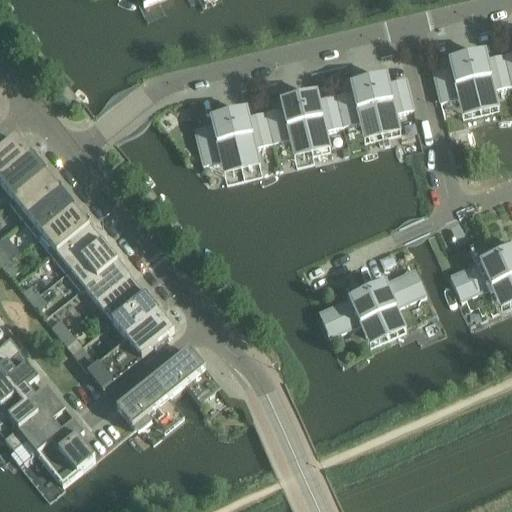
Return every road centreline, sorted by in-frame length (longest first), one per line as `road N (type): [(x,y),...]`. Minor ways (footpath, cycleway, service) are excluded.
road 1 (residential): [(409,26),(148,94)]
road 2 (residential): [(208,327),(71,155)]
road 3 (residential): [(319,511),(260,382),(208,327)]
road 4 (residential): [(409,26),(453,216)]
road 5 (residential): [(208,327),(82,428)]
road 6 (residential): [(453,216),(316,279)]
